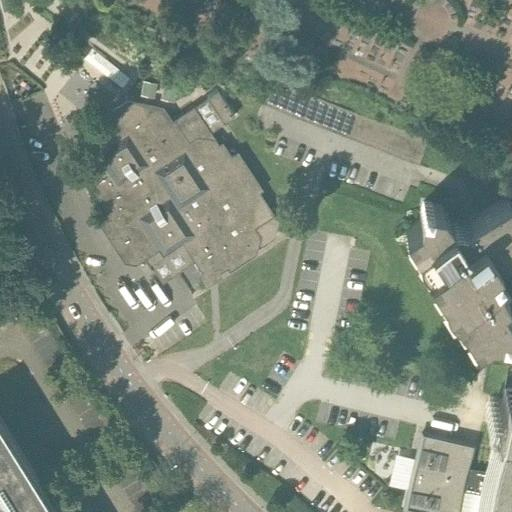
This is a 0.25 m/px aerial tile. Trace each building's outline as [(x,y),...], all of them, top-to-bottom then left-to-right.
[(426,141),(274,82),(265,104),(418,162),(426,141)] [(234,116),(217,90),(207,97),(224,123),(234,116)] [(278,220),(234,152),(227,156),(193,105),(172,119),(163,106),(133,100),(101,120),(95,152),(103,165),(95,170),(92,181),(109,206),(100,212),(98,223),(124,262),(135,264),(144,258),(148,264),(182,242),(207,280),(275,235),(278,220)] [(508,297),(500,284),(494,275),(497,263),(506,258),(511,253),(511,201),(508,195),(465,222),(465,224),(455,222),(453,223),(442,206),(423,201),(418,221),(404,229),(475,341),(486,334),(489,332),(508,337),(511,319),(511,317),(502,301),(508,297)] [(477,501),(474,511),(511,511),(511,384),(504,383),(484,468),(472,465),(477,443),(421,430),(402,509),(414,511),(461,511),(464,498),(477,501)]
